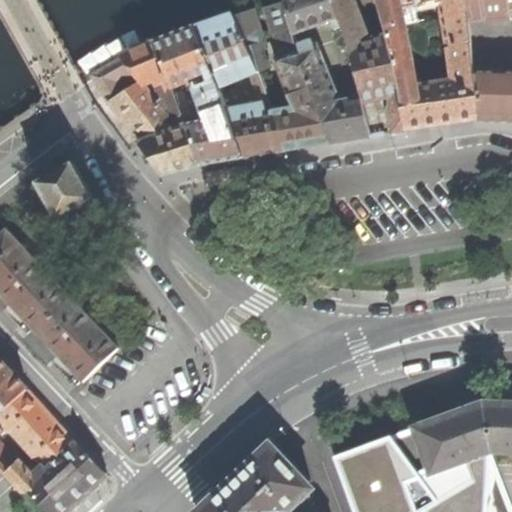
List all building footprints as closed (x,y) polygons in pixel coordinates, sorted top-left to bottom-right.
[(294,34),(338,19),(330,0),(285,0),(286,5),(294,34)] [(352,0),(330,0),(338,19),(349,47),(363,105),(378,101),(391,98),(390,114),(393,133),(407,131),(400,94),(386,36),(369,41),(352,0)] [(469,22),(464,0),(376,0),(386,36),(400,94),(407,131),(423,129),(463,123),(477,121),(477,81),(475,80),(474,72),(469,22)] [(511,0),(464,0),(469,22),(488,20),(488,23),(511,20),(511,18),(511,13),(511,0)] [(310,147),(331,143),(315,106),(316,104),(303,72),(298,53),(297,46),(294,34),(286,5),(270,9),(282,58),(275,61),(295,109),(274,112),(285,151),(310,147)] [(260,73),(270,69),(262,46),(266,44),(262,34),(258,36),(250,13),(235,18),(259,73),(260,73)] [(230,20),(197,33),(220,89),(237,82),(251,76),(260,104),(226,110),(244,159),(265,155),(285,151),(274,112),(260,73),(259,73),(235,18),(230,20)] [(197,33),(156,48),(175,97),(179,95),(176,88),(192,82),(205,122),(187,127),(201,166),(223,162),(244,159),(226,110),(220,91),(220,89),(197,33)] [(351,140),(371,136),(369,127),(367,127),(359,98),(339,102),(317,46),(314,47),(312,41),(297,46),(298,53),(303,72),(316,104),(315,106),(331,143),(351,140)] [(127,129),(139,144),(148,138),(158,133),(160,137),(187,127),(175,97),(156,48),(125,61),(109,65),(110,67),(92,78),(107,104),(127,129)] [(511,73),(474,72),(475,80),(477,81),(477,121),(498,122),(511,121),(511,73)] [(201,166),(187,127),(160,137),(158,133),(148,138),(150,141),(145,144),(141,145),(139,144),(151,159),(161,172),(186,168),(201,166)] [(37,183),(58,222),(96,201),(75,163),(37,183)] [(0,294),(51,349),(83,383),(119,349),(7,231),(0,237),(0,294)] [(0,359),(0,414),(28,390),(10,371),(0,359)] [(54,419),(28,390),(0,414),(0,420),(3,424),(43,467),(46,471),(76,443),(54,419)] [(392,511),(381,482),(428,464),(431,474),(475,458),(476,458),(492,453),(511,453),(511,405),(484,404),(415,429),(416,431),(334,460),(353,511),(392,511)] [(93,460),(76,443),(46,471),(43,467),(34,475),(19,461),(7,475),(24,493),(27,490),(35,498),(37,498),(50,511),(70,511),(109,477),(93,460)] [(199,511),(200,511),(320,511),(310,494),(314,489),(271,444),(235,478),(199,511)]
